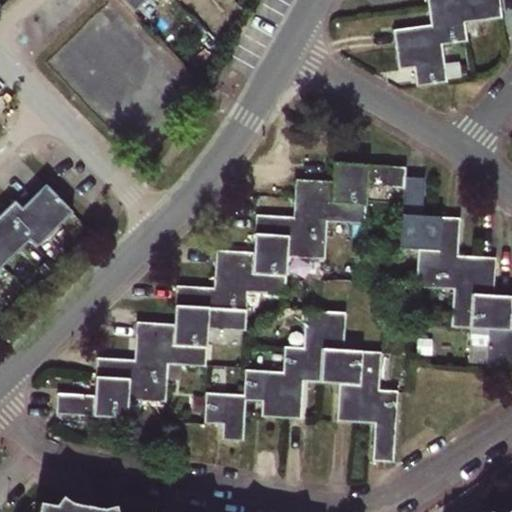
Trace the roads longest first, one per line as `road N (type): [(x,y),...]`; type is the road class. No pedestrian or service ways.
road 1 (residential): [(0,406),(36,439),(77,459),(337,503),(395,493),(511,417)]
road 2 (tertiary): [(0,381),(161,224)]
road 3 (tertiary): [(161,224),(222,158),(288,47)]
road 4 (residential): [(288,47),(460,152)]
road 5 (residential): [(46,105),(161,224)]
